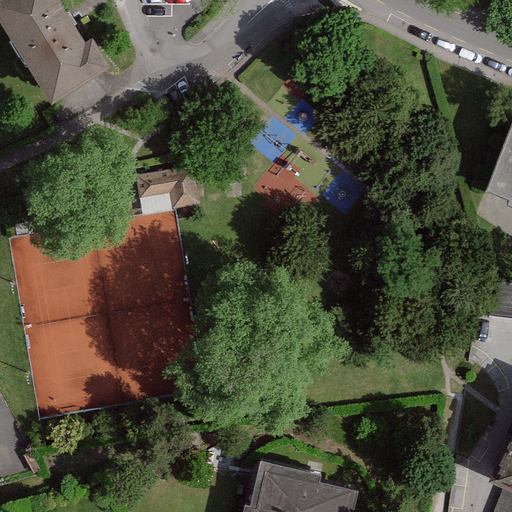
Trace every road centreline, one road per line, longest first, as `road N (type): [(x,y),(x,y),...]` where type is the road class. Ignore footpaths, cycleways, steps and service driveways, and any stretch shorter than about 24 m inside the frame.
road 1 (residential): [(152,82),(0,163)]
road 2 (residential): [(267,0),(241,27),(152,82)]
road 3 (tertiary): [(511,51),(403,0)]
